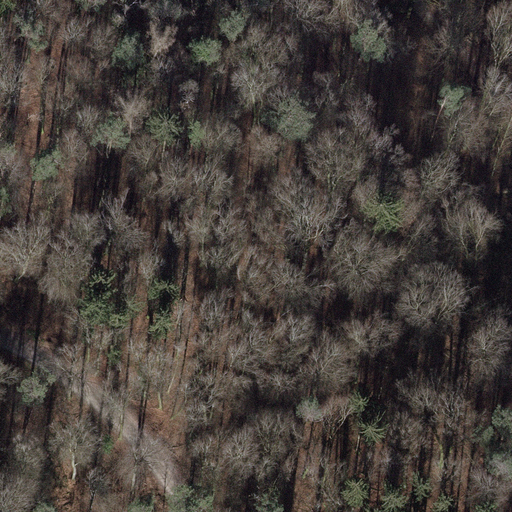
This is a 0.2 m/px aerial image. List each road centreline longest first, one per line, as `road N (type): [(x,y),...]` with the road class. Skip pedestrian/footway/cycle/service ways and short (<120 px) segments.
road 1 (unclassified): [(192,511),(143,442),(60,371),(0,338)]
road 2 (track): [(404,0),(511,123)]
